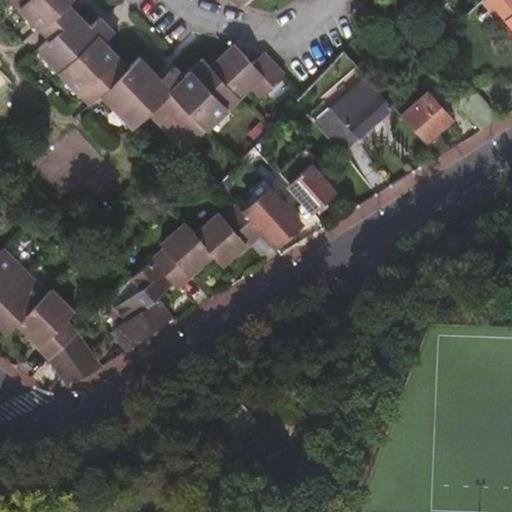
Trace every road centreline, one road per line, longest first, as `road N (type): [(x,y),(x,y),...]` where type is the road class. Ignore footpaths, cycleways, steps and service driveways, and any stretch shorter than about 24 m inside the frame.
road 1 (residential): [(511,146),(35,429)]
road 2 (residential): [(163,0),(190,22),(288,42),(332,0)]
